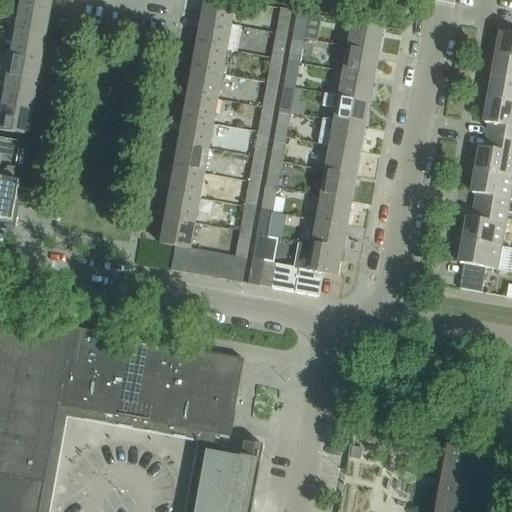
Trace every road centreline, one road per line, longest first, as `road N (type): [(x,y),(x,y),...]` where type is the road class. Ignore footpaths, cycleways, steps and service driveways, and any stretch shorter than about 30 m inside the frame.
road 1 (residential): [(328,324),(0,265)]
road 2 (residential): [(377,309),(386,296),(440,0)]
road 3 (residential): [(295,511),(328,324)]
road 4 (residential): [(511,337),(377,309)]
